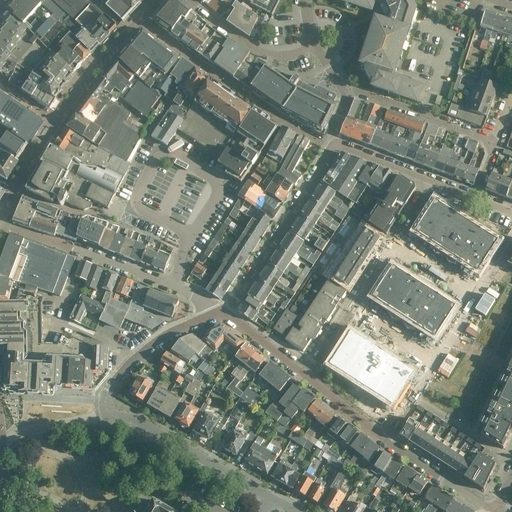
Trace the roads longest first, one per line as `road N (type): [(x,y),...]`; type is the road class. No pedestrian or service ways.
road 1 (residential): [(154,0),(53,121),(16,190)]
road 2 (residential): [(337,143),(222,313)]
road 3 (residential): [(109,413),(132,418),(271,498)]
road 4 (residential): [(494,142),(342,91)]
road 5 (residential): [(136,359),(59,320),(79,253)]
road 6 (residential): [(312,48),(292,56),(248,45),(191,0)]
road 7 (residential): [(498,511),(384,442)]
